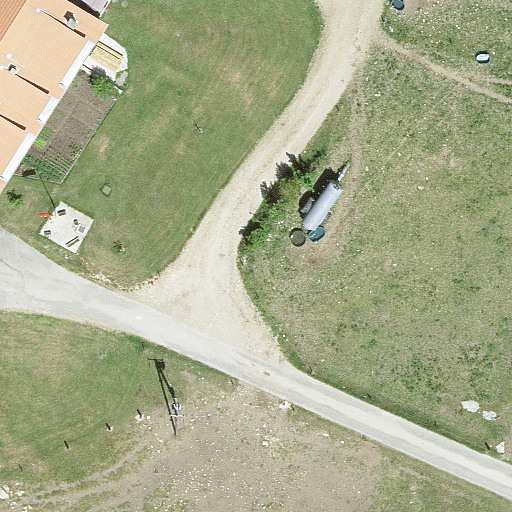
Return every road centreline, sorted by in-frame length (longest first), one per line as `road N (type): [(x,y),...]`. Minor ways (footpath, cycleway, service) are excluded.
road 1 (unclassified): [(0,290),(150,323),(511,487)]
road 2 (track): [(150,323),(303,118),(346,25),(342,0)]
